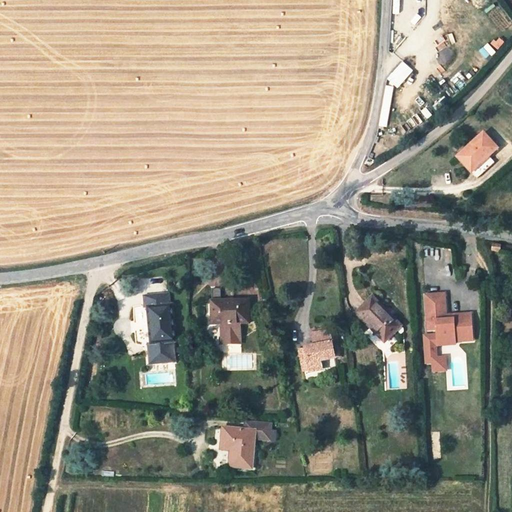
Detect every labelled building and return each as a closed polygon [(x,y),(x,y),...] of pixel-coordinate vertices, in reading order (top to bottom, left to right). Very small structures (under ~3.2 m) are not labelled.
[(511,133),(507,128),(480,151),(495,167),(511,152),(511,133)] [(511,269),(510,261),(503,262),(505,270),(511,269)] [(178,295),(153,297),(154,307),(159,307),(161,342),(156,342),(157,353),(158,361),(182,360),(181,351),(181,341),(186,340),(184,305),(179,305),(178,295)] [(455,301),(436,303),(437,328),(444,328),(444,336),(447,335),(447,351),(466,350),(466,349),(483,348),(482,322),(464,323),(464,326),(456,327),(455,301)] [(258,302),(223,303),(224,324),(232,324),(250,324),(259,323),(258,302)] [(409,332),(382,303),(366,318),(380,333),(383,330),(398,344),(409,332)] [(250,324),(232,324),(233,338),(235,340),(248,340),(250,337),(250,324)] [(324,338),(325,348),(314,350),(315,358),(307,359),(309,368),(316,368),(317,376),(328,375),(328,362),(343,361),(339,336),(324,338)] [(307,359),(315,358),(314,350),(306,350),(307,359)] [(278,437),(279,423),(253,421),(252,429),(231,427),(230,446),(240,446),(238,463),(261,464),(262,436),(278,437)]
